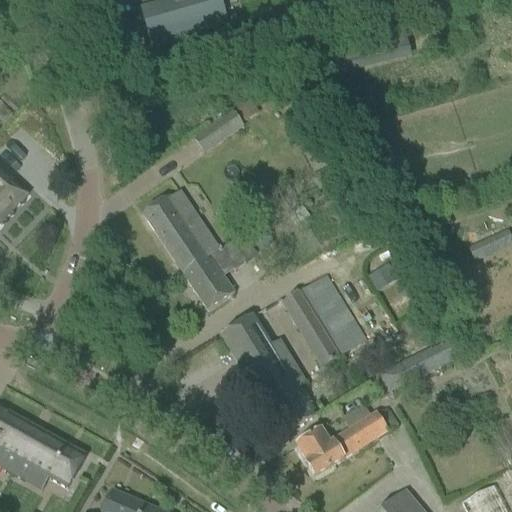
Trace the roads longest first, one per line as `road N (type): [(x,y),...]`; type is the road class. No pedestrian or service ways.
road 1 (tertiary): [(39,355),(80,256),(87,217),(86,171),(37,0)]
road 2 (tertiary): [(276,511),(233,474),(39,355)]
